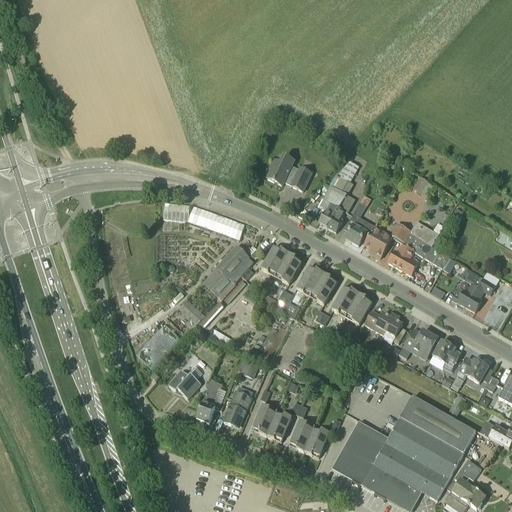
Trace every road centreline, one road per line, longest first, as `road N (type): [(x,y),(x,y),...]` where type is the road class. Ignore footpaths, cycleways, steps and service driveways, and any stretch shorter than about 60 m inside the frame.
road 1 (unclassified): [(363,511),(146,412),(101,292),(83,189)]
road 2 (tertiary): [(511,357),(211,193)]
road 3 (primary): [(128,511),(26,209)]
road 4 (primary): [(0,235),(98,511)]
road 5 (track): [(1,0),(22,66),(77,172)]
road 6 (tertiary): [(211,193),(164,175),(77,172)]
road 7 (tertiary): [(83,189),(211,193)]
